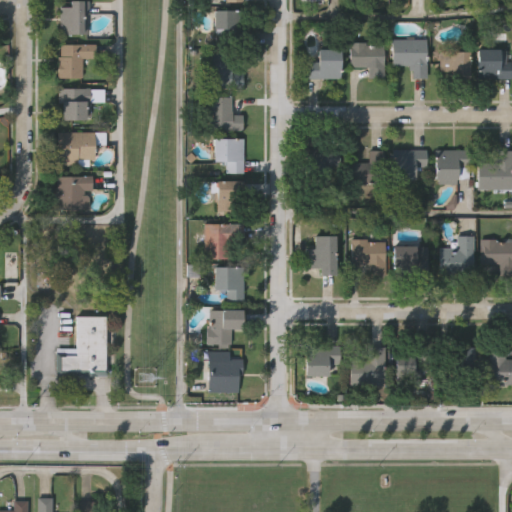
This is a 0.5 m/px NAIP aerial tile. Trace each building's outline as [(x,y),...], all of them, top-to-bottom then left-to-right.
[(58,34),(58,7),(69,7),(69,1),(88,1),(88,14),(86,14),(86,34),(58,34)] [(211,32),(211,8),(240,9),(240,27),(225,27),(225,33),(211,32)] [(391,38),(424,38),(424,77),(409,77),(409,69),(406,69),(406,64),(391,64),(391,38)] [(347,66),(347,41),(364,41),(364,44),(382,44),(382,77),(366,77),(366,66),(347,66)] [(55,77),(55,56),(58,56),(58,44),(93,44),(93,57),(80,57),(80,77),(55,77)] [(305,78),(305,60),(316,60),(316,48),(338,49),(338,78),(305,78)] [(476,77),(476,48),(498,48),(498,61),(510,61),(509,78),(476,77)] [(208,85),(208,72),(209,72),(209,64),(205,64),(205,51),(230,52),(230,69),(241,70),(241,86),(208,85)] [(438,51),(468,51),(468,78),(452,78),(452,71),(438,71),(438,51)] [(59,121),(59,103),(55,102),(56,88),(89,87),(89,104),(84,103),(84,121),(59,121)] [(209,128),(209,110),(206,110),(206,94),(212,94),(212,95),(230,95),(230,113),(241,113),(241,128),(209,128)] [(59,164),(59,150),(56,150),(56,134),(104,134),(104,146),(93,146),(93,158),(72,158),(71,165),(59,164)] [(241,172),(224,172),(224,160),(212,160),(212,138),(241,138),(241,172)] [(340,148),(340,165),(328,165),(328,178),(306,178),(306,148),(340,148)] [(427,148),(427,165),(415,165),(415,177),(393,177),(393,148),(427,148)] [(470,148),(470,177),(457,177),(457,183),(435,183),(435,148),(470,148)] [(384,182),(350,182),(350,160),(369,161),(369,149),(384,149),(384,182)] [(511,188),(478,188),(478,161),(494,161),(494,149),(511,149),(511,188)] [(90,175),(90,189),(83,189),(83,193),(87,193),(87,207),(55,207),(55,202),(53,202),(53,186),(55,186),(54,175),(90,175)] [(215,210),(215,201),(212,201),(212,193),(209,193),(209,181),(214,182),(214,179),(242,180),(242,196),(235,196),(235,210),(215,210)] [(201,257),(201,222),(240,223),(240,240),(227,240),(227,257),(201,257)] [(315,246),(315,233),(336,233),(336,273),(320,273),(320,266),(306,266),(305,246),(315,246)] [(440,272),(439,246),(457,245),(457,234),(473,234),(474,272),(464,272),(464,275),(445,275),(445,272),(440,272)] [(481,262),(481,237),(497,237),(497,240),(503,240),(503,236),(511,236),(511,274),(500,274),(499,262),(481,262)] [(351,262),(351,237),(367,237),(368,239),(385,239),(385,273),(370,273),(370,262),(351,262)] [(394,245),(416,244),(416,257),(428,257),(428,272),(394,273),(394,245)] [(223,300),(223,289),(210,289),(211,266),(240,266),(240,300),(223,300)] [(204,342),(204,326),(207,326),(207,307),(240,307),(240,323),(228,323),(228,345),(213,345),(213,342),(204,342)] [(105,373),(56,373),(57,346),(76,346),(77,314),(105,315),(105,373)] [(337,345),(337,361),(325,361),(326,374),(303,374),(302,345),(337,345)] [(475,375),(455,375),(456,381),(441,382),(441,360),(455,360),(455,356),(460,356),(460,345),(475,345),(475,375)] [(383,384),(348,384),(348,358),(364,358),(364,354),(367,353),(367,346),(382,346),(383,384)] [(426,363),(410,363),(410,376),(392,376),(392,354),(393,354),(393,346),(426,346),(426,363)] [(511,383),(489,383),(488,346),(504,346),(504,359),(511,358),(511,383)] [(241,359),(241,373),(237,373),(236,391),(206,391),(206,359),(241,359)] [(36,511),(36,497),(51,497),(50,511),(36,511)] [(0,511),(0,509),(12,510),(12,501),(26,501),(25,511),(0,511)] [(77,511),(77,501),(93,501),(93,510),(100,510),(100,511),(77,511)]
